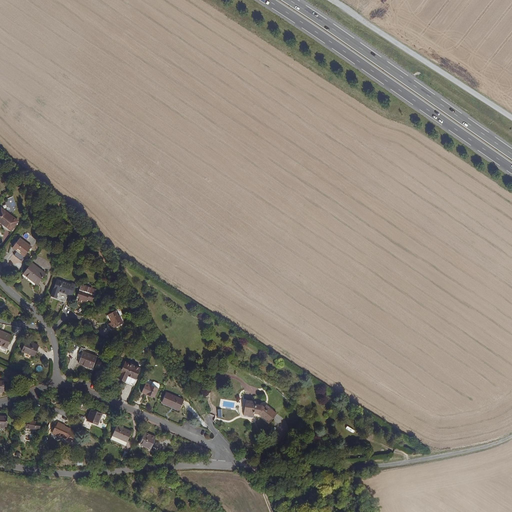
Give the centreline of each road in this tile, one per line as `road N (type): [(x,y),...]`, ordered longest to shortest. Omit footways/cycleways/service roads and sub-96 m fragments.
road 1 (track): [(415,461),(349,428),(288,372),(120,264)]
road 2 (trunk): [(267,0),(511,168)]
road 3 (trunk): [(511,154),(289,0)]
road 4 (residential): [(0,463),(82,474),(225,466),(223,449)]
road 5 (track): [(225,466),(345,469),(433,457)]
road 6 (residential): [(56,378),(223,449)]
